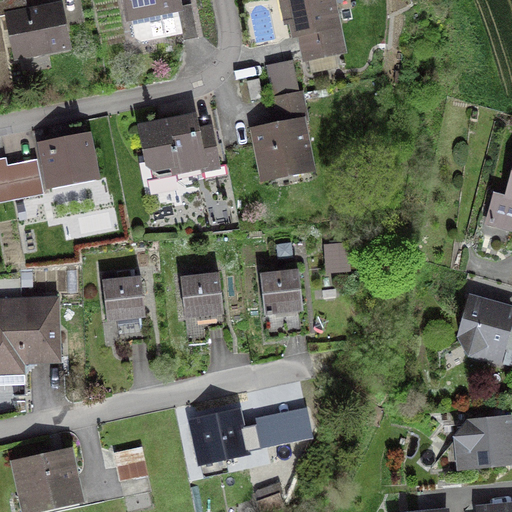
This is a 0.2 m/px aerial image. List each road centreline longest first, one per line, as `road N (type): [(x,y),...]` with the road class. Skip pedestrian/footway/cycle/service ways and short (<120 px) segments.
road 1 (residential): [(225,0),(233,37),(222,68),(191,86),(0,124)]
road 2 (residential): [(0,433),(276,372)]
